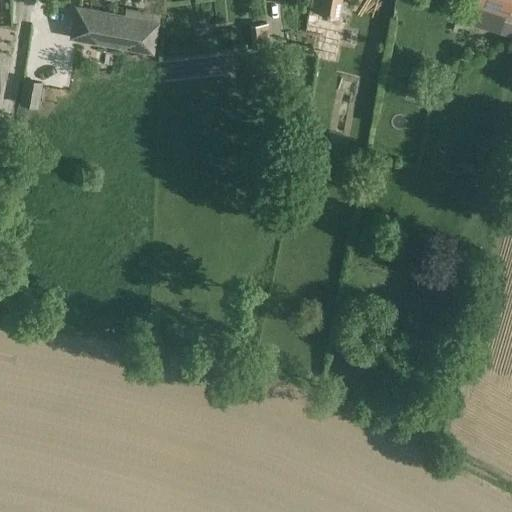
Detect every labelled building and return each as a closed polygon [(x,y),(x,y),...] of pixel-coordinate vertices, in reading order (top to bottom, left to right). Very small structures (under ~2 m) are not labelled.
[(341,0),(311,0),(305,31),(317,33),(319,26),(335,29),(341,0)] [(511,0),(477,0),(470,24),(511,36),(511,0)] [(158,22),(75,6),(69,38),(152,54),(158,22)] [(270,46),(267,22),(250,24),(252,48),(270,46)] [(304,85),(302,70),(286,72),(288,87),(304,85)] [(299,157),(297,170),(310,172),(314,173),(316,160),(299,157)]
